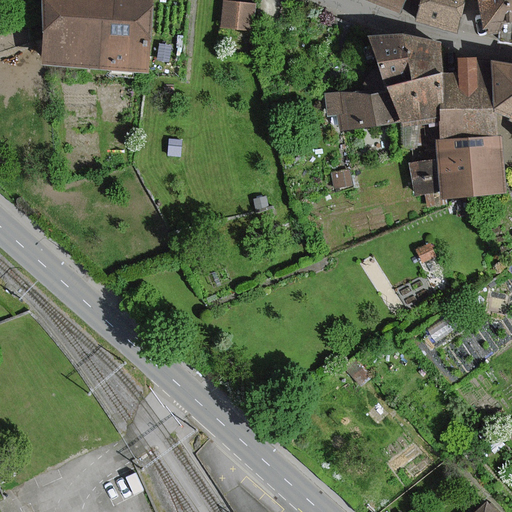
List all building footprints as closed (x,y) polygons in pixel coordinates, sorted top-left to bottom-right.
[(48,0),(46,68),(150,71),(152,0),(48,0)] [(408,0),(369,0),(403,13),(408,0)] [(466,0),(422,0),(417,19),(458,30),(466,0)] [(511,0),(480,0),(486,34),(511,33),(511,0)] [(260,4),(224,2),(222,31),(258,33),(260,4)] [(446,122),(445,108),(443,72),(443,41),(404,33),(371,35),(392,88),(403,122),(405,127),(446,122)] [(445,108),(498,108),(495,57),(460,59),(461,71),(443,72),(445,108)] [(511,60),(495,57),(498,108),(511,116),(511,60)] [(345,132),(403,122),(392,88),(388,88),(328,98),(332,121),(343,119),(345,132)] [(499,136),(498,108),(445,108),(446,122),(447,139),(499,136)] [(504,135),(499,136),(447,139),(438,139),(440,160),(414,162),(416,194),(427,193),(427,206),(445,205),(445,195),(507,192),(504,135)] [(499,511),(490,503),(480,511),(499,511)]
